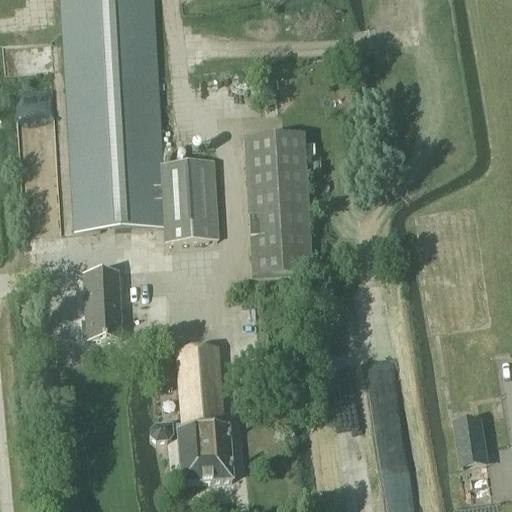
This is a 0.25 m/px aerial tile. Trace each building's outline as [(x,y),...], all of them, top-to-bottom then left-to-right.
[(160,171),(153,49),(150,0),(57,0),(61,49),(62,77),(62,79),(63,79),(73,238),(163,233),(164,249),(216,245),(211,167),(160,171)] [(242,144),(250,283),(310,280),(302,140),(242,144)] [(116,279),(82,281),(84,327),(79,327),(80,341),(85,341),(85,347),(119,345),(116,279)] [(149,444),(154,448),(165,447),(170,441),(170,440),(175,439),(178,492),(230,488),(227,434),(220,434),(215,354),(175,357),(180,429),(153,432),(148,437),(149,444)] [(479,425),(455,429),(459,458),(483,454),(479,425)]
